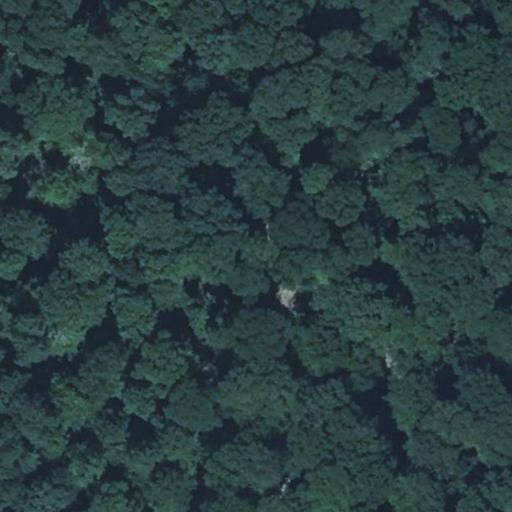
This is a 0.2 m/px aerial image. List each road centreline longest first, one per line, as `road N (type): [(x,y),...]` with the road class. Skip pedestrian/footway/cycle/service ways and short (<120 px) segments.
road 1 (track): [(142,511),(462,0)]
road 2 (track): [(511,249),(13,511)]
